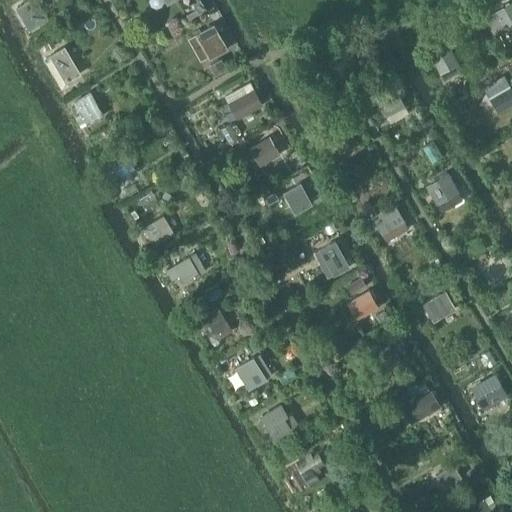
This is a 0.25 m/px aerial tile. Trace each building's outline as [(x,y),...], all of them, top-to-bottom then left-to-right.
[(37,0),(25,0),(16,5),(20,14),(27,10),(32,18),(25,22),(29,30),(49,18),(37,0)] [(196,9),(187,14),(190,19),(199,13),(206,9),(200,0),(198,0),(193,3),(196,9)] [(511,2),(486,17),(491,27),(490,27),(493,32),(511,20),(511,2)] [(194,33),(187,37),(199,59),(207,55),(208,57),(210,56),(211,58),(215,56),(214,54),(226,47),(211,21),(193,31),(194,33)] [(85,39),(79,27),(61,37),(68,48),(85,39)] [(51,37),(43,41),(48,50),(55,45),(51,37)] [(449,43),(430,53),(440,72),(459,62),(449,43)] [(52,53),(45,57),(62,88),(69,84),(67,81),(81,73),(65,45),(59,49),(52,53)] [(220,58),(208,64),(214,75),(226,68),(220,58)] [(511,87),(505,74),(484,86),(494,104),(511,94),(511,87)] [(408,87),(404,78),(395,82),(400,91),(408,87)] [(391,83),(375,92),(387,115),(406,106),(398,89),(395,91),(391,83)] [(253,88),(228,101),(237,119),(263,104),(254,87),(253,88)] [(76,105),(71,107),(72,108),(76,115),(81,112),(87,123),(87,124),(104,114),(91,92),(91,91),(74,100),(74,101),(76,105)] [(345,117),(322,130),(332,148),(354,136),(355,136),(345,117)] [(279,121),(272,125),(275,130),(279,128),(285,125),(281,119),(279,121)] [(229,123),(220,128),(229,143),(239,138),(229,123)] [(269,135),(249,147),(260,166),(280,154),(269,135)] [(122,145),(103,156),(110,168),(113,166),(119,175),(120,177),(121,178),(136,168),(122,145)] [(340,159),(333,162),(339,172),(345,168),(340,159)] [(447,172),(426,185),(436,204),(451,195),(460,190),(449,172),(447,172)] [(297,183),(283,192),(287,199),(281,202),(289,216),(294,213),(296,215),(312,206),(311,205),(314,203),(306,189),(309,187),(305,180),(298,184),(297,183)] [(138,190),(134,184),(126,189),(129,195),(138,190)] [(158,201),(152,191),(139,199),(145,208),(158,201)] [(275,191),(264,197),(268,204),(279,197),(275,191)] [(395,202),(372,216),(383,234),(405,222),(406,221),(395,202)] [(164,215),(143,228),(155,247),(176,234),(175,231),(164,215)] [(342,235),(337,237),(341,245),(346,242),(342,235)] [(348,264),(341,249),(315,262),(315,263),(309,266),(316,280),(323,277),(348,264)] [(195,251),(166,269),(172,279),(179,275),(183,282),(206,269),(195,251)] [(500,258),(485,266),(485,267),(492,279),(493,281),(508,273),(500,258)] [(361,276),(347,284),(351,293),(366,285),(361,276)] [(369,289),(351,299),(361,316),(379,307),(369,289)] [(445,290),(423,303),(427,311),(426,312),(429,317),(430,316),(433,321),(456,308),(445,290)] [(197,300),(191,304),(195,311),(201,308),(197,300)] [(219,307),(201,318),(216,343),(220,341),(218,338),(232,330),(219,307)] [(389,344),(378,350),(380,353),(379,354),(388,369),(402,361),(404,365),(412,360),(400,341),(394,345),(391,347),(389,344)] [(252,357),(234,368),(247,390),(255,385),(256,387),(260,385),(259,383),(265,379),(252,357)] [(495,374),(473,387),(484,405),(506,393),(495,374)] [(425,382),(418,386),(423,394),(429,390),(425,382)] [(431,390),(409,403),(418,419),(441,406),(431,390)] [(273,396),(261,403),(263,406),(268,404),(269,406),(276,401),(273,396)] [(281,402),(260,414),(275,439),(292,428),(291,427),(285,417),(288,415),(281,402)] [(317,449),(296,462),(311,487),(322,481),(318,475),(324,472),(322,469),(327,466),(317,449)] [(454,462),(437,475),(438,476),(442,482),(446,488),(463,476),(454,462)] [(476,466),(468,471),(471,477),(480,472),(476,466)] [(327,488),(318,493),(322,499),(330,495),(327,488)] [(491,494),(470,507),(473,511),(493,511),(500,508),(491,494)]
